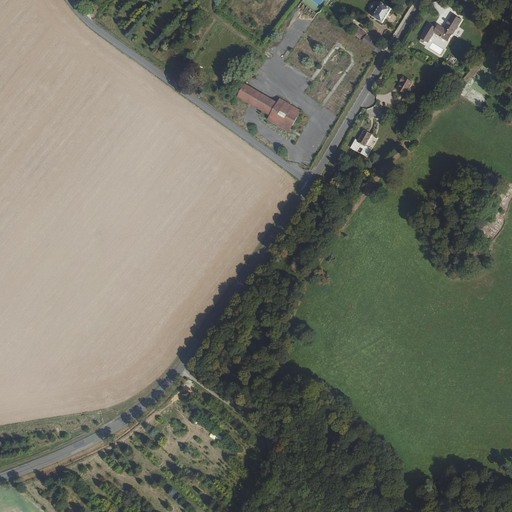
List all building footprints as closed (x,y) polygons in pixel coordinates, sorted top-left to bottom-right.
[(380,2),(371,16),(381,22),(390,8),(380,2)] [(436,33),(428,29),(424,36),(425,37),(420,44),(427,48),(433,38),(447,46),(460,26),(451,20),(443,33),(438,30),(436,33)] [(351,34),(374,52),(375,50),(373,48),(376,45),(358,31),(356,34),(353,31),(351,34)] [(415,81),(404,75),(401,81),(402,82),(398,89),(408,95),(415,81)] [(244,81),(236,93),(248,101),(268,113),(267,114),(266,116),(286,129),(299,108),(294,104),(279,95),(276,100),(244,81)] [(460,96),(480,108),(490,92),(484,88),(481,94),(467,85),(460,96)] [(309,127),(307,130),(304,135),(308,138),(314,131),(309,127)] [(374,135),(365,130),(360,140),(356,139),(351,148),(369,158),(374,149),(368,145),(374,135)] [(340,167),(335,173),(340,177),(345,171),(340,167)]
